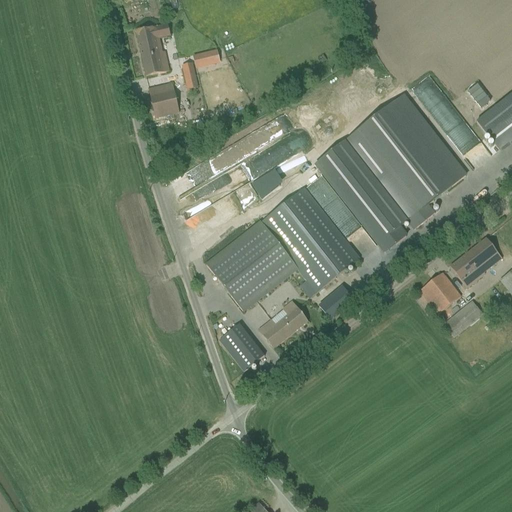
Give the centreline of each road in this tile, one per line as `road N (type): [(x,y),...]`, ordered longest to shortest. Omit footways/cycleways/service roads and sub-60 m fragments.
road 1 (unclassified): [(108,0),(231,420)]
road 2 (unclassified): [(511,199),(231,420)]
road 3 (unclassified): [(231,420),(113,511)]
